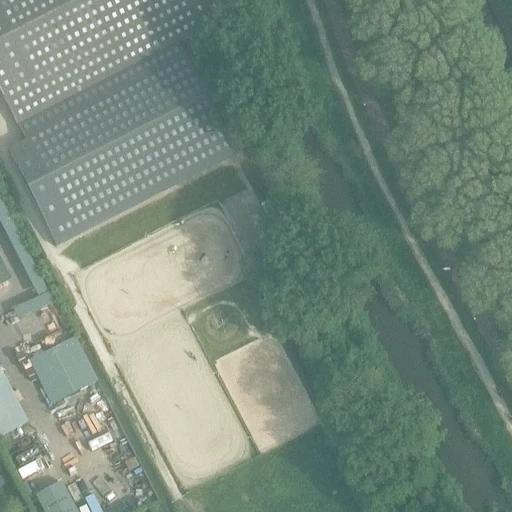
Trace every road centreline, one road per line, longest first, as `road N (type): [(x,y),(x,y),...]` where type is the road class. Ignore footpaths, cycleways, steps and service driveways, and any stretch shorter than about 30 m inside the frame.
road 1 (unknown): [(305,0),(343,118),(511,438)]
road 2 (tertiary): [(511,247),(483,191),(422,0)]
